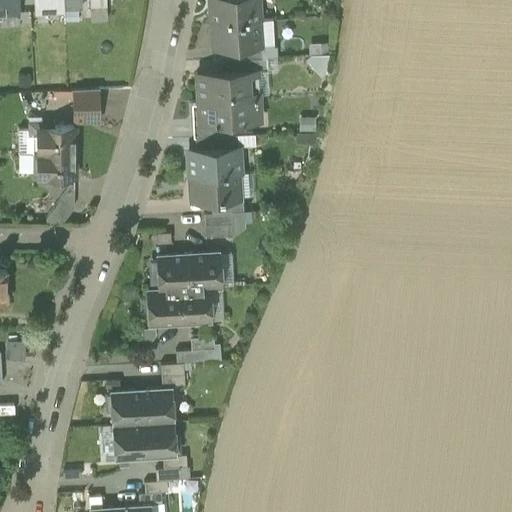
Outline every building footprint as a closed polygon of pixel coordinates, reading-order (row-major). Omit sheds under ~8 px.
[(17,11),(16,0),(0,0),(0,12),(1,12),(15,11),(17,11)] [(63,11),(63,9),(62,0),(33,0),(35,13),(63,11)] [(62,0),(63,9),(79,8),(78,0),(62,0)] [(89,0),(91,21),(107,20),(105,0),(89,0)] [(208,0),(210,22),(259,19),(257,0),(208,0)] [(15,11),(1,12),(1,26),(16,25),(15,11)] [(261,57),(266,57),(277,56),(276,45),(273,45),(272,18),(259,19),(261,45),(261,57)] [(261,45),(259,19),(210,22),(212,48),(233,46),(261,45)] [(307,42),(308,54),(327,54),(327,41),(307,42)] [(233,46),(233,58),(261,57),(261,45),(233,46)] [(327,54),(308,54),(305,57),(321,77),(326,72),(329,53),(327,54)] [(278,70),(277,56),(266,57),(267,70),(278,70)] [(266,57),(261,57),(233,58),(224,59),(225,71),(248,69),(249,72),(258,71),(267,70),(266,57)] [(197,98),(250,95),(249,72),(248,69),(225,71),(195,72),(197,98)] [(258,71),(259,95),(268,94),(267,70),(258,71)] [(250,95),(253,95),(259,95),(258,71),(249,72),(250,95)] [(73,121),(98,121),(98,88),(73,89),(73,121)] [(253,95),(250,95),(197,98),(198,122),(198,124),(228,122),(254,121),(253,95)] [(297,116),(298,130),(313,130),(313,115),(297,116)] [(28,121),(28,128),(29,133),(37,133),(37,128),(41,128),(41,126),(53,126),(53,121),(28,121)] [(194,136),(197,136),(228,134),(228,122),(198,124),(198,122),(193,122),(194,136)] [(37,128),(37,133),(37,151),(75,151),(75,126),(53,126),(41,126),(41,128),(37,128)] [(31,151),(37,151),(37,133),(29,133),(28,128),(18,128),(18,151),(31,151)] [(309,132),(293,133),(294,143),(310,142),(309,132)] [(254,133),(237,134),(237,146),(255,145),(254,133)] [(237,134),(228,134),(197,136),(198,148),(237,146),(237,134)] [(189,175),(191,175),(237,172),(239,172),(237,146),(198,148),(188,149),(189,175)] [(31,151),(18,151),(18,171),(31,171),(31,151)] [(75,177),(75,151),(37,151),(37,175),(41,175),(41,177),(75,177)] [(237,172),(239,196),(242,196),(253,195),(252,171),(239,172),(237,172)] [(239,196),(237,172),(191,175),(192,183),(190,183),(191,199),(210,198),(239,196)] [(46,222),(62,221),(73,207),(73,186),(68,186),(46,217),(46,222)] [(210,198),(211,211),(231,210),(243,210),(242,196),(239,196),(210,198)] [(203,212),(203,224),(226,222),(231,222),(231,210),(211,211),(203,212)] [(226,222),(227,234),(233,234),(244,226),(243,210),(231,210),(231,222),(226,222)] [(227,234),(226,222),(203,224),(204,236),(227,234)] [(218,250),(220,285),(233,284),(231,249),(218,250)] [(146,288),(148,323),(210,319),(208,285),(220,285),(218,250),(156,254),(158,287),(146,288)] [(208,285),(210,319),(222,318),(220,285),(208,285)] [(140,327),(141,342),(147,342),(155,334),(154,326),(140,327)] [(175,349),(175,361),(203,359),(203,347),(214,347),(213,342),(213,335),(190,336),(190,348),(175,349)] [(203,347),(203,359),(220,358),(219,342),(213,342),(214,347),(203,347)] [(7,357),(21,357),(21,343),(7,343),(7,357)] [(159,362),(161,386),(170,385),(184,384),(183,361),(159,362)] [(110,389),(112,423),(172,419),(170,385),(161,386),(110,389)] [(175,453),(172,419),(112,423),(114,457),(161,454),(175,453)] [(161,454),(162,467),(178,465),(186,465),(185,453),(175,454),(175,453),(161,454)] [(154,467),(155,479),(166,478),(179,477),(178,465),(162,467),(154,467)] [(186,477),(179,477),(166,478),(167,490),(187,489),(186,477)] [(143,480),(144,491),(160,490),(167,490),(166,478),(155,479),(143,480)] [(161,502),(160,490),(144,491),(137,492),(138,503),(149,503),(161,502)] [(161,511),(161,502),(149,503),(149,511),(161,511)] [(89,511),(149,511),(149,503),(138,503),(89,507),(89,511)]
